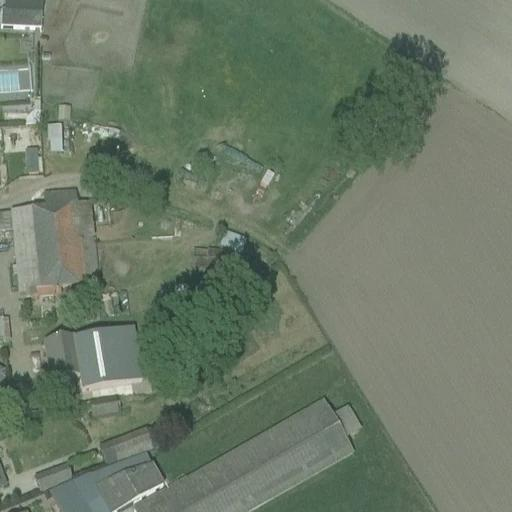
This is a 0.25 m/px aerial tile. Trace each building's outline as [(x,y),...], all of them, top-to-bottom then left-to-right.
[(40,19),(1,16),(0,22),(0,33),(39,35),(40,19)] [(56,127),(68,128),(69,113),(57,112),(56,127)] [(17,131),(17,165),(29,165),(29,131),(17,131)] [(46,159),(59,159),(59,132),(46,132),(46,159)] [(8,217),(17,304),(33,303),(34,304),(60,302),(59,294),(98,290),(89,209),(75,211),(73,196),(41,199),(43,213),(29,214),(29,215),(8,217)] [(218,251),(238,259),(244,244),(224,236),(218,251)] [(189,273),(224,276),(226,258),(191,255),(189,273)] [(0,346),(9,346),(7,324),(0,324),(0,346)] [(85,340),(41,347),(48,387),(91,380),(85,340)] [(115,406),(87,410),(90,425),(118,421),(115,406)] [(321,406),(134,511),(260,511),(352,460),(343,445),(359,436),(346,413),(330,422),(321,406)] [(144,435),(96,453),(104,474),(152,456),(151,454),(165,449),(159,432),(145,437),(144,435)] [(145,460),(47,500),(53,511),(126,511),(162,492),(145,460)] [(64,471),(32,483),(38,500),(71,488),(64,471)]
